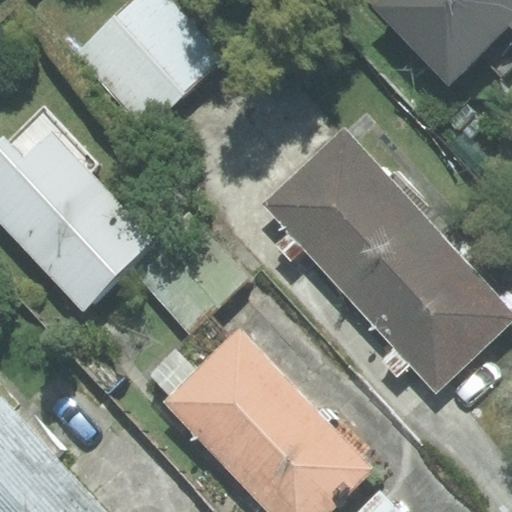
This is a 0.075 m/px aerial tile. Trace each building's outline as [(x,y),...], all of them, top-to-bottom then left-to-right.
[(172,0),(134,0),(80,51),(151,125),(225,56),(172,0)] [(511,0),(389,0),(382,6),(449,79),(479,51),(504,79),(511,72),(511,0)] [(0,148),(0,213),(85,303),(151,241),(88,175),(99,165),(43,107),(0,148)] [(264,203),(349,296),(429,223),(344,130),(264,203)] [(192,330),(249,275),(192,214),(134,269),(192,330)] [(511,322),(511,312),(429,223),(349,296),(437,392),(511,322)] [(165,402),(270,511),(325,511),(372,468),(240,331),(165,402)] [(0,511),(74,511),(92,495),(56,457),(65,448),(35,417),(28,423),(0,394),(0,511)] [(399,511),(379,492),(359,511),(399,511)] [(107,511),(92,495),(74,511),(107,511)]
